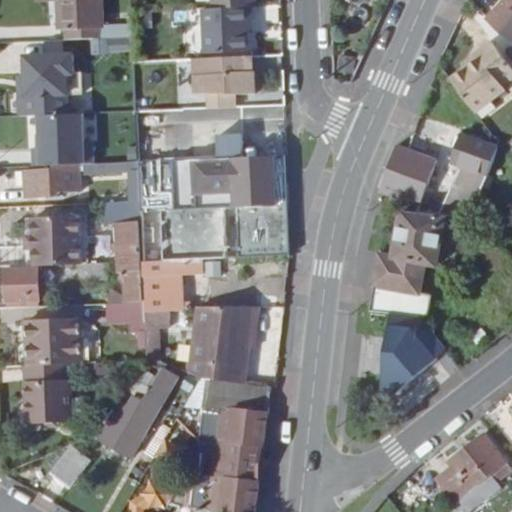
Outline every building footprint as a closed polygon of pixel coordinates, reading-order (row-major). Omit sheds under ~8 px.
[(66,40),(84,39),(103,38),(134,38),(133,25),(104,25),(103,0),(36,0),(37,1),(60,0),(61,28),(66,28),(66,40)] [(255,0),(214,0),(215,10),(254,8),(256,8),(255,0)] [(511,0),(507,0),(489,20),(511,40),(511,0)] [(215,10),(206,10),(208,55),(250,53),(249,23),(255,23),(254,8),(215,10)] [(104,51),(103,38),(84,39),(85,52),(104,51)] [(466,70),(452,80),(477,112),(507,90),(503,85),(511,79),(511,66),(495,44),(463,66),(466,70)] [(42,117),(68,116),(67,95),(83,94),(82,73),(75,73),(75,55),(27,56),(28,96),(20,97),(21,118),(42,117)] [(247,58),(219,59),(197,60),(199,95),(258,92),(257,74),(248,74),(247,58)] [(177,111),(177,98),(137,100),(137,113),(177,111)] [(187,111),(177,111),(137,113),(140,163),(188,161),(187,111)] [(35,149),(36,167),(95,165),(94,142),(86,143),(85,115),(68,116),(42,117),(43,149),(35,149)] [(465,135),(454,163),(466,167),(489,175),(501,147),(465,135)] [(390,197),(419,209),(428,185),(442,146),(415,136),(412,145),(409,152),(399,148),(382,194),(390,197)] [(276,157),(238,158),(188,161),(140,163),(141,202),(142,216),(142,223),(144,262),(181,261),(294,256),(290,156),(276,157)] [(36,167),(31,167),(32,198),(83,196),(82,192),(105,191),(104,164),(95,165),(36,167)] [(457,187),(428,185),(419,209),(418,212),(448,216),(471,218),(489,175),(466,167),(457,187)] [(126,281),(127,304),(146,303),(144,262),(142,223),(142,216),(141,202),(94,205),(94,225),(118,224),(120,282),(126,281)] [(403,210),(396,255),(426,264),(439,266),(448,216),(418,212),(403,210)] [(82,218),(34,220),(36,267),(39,267),(84,265),(82,218)] [(34,220),(27,220),(29,267),(36,267),(34,220)] [(421,294),(426,264),(396,255),(379,253),(372,288),(374,289),(376,290),(376,294),(372,312),(392,314),(422,316),(428,317),(432,296),(421,294)] [(181,268),(181,261),(144,262),(146,303),(174,303),(172,268),(181,268)] [(109,264),(90,265),(90,281),(110,280),(109,264)] [(41,307),(41,300),(39,267),(36,267),(29,267),(7,268),(9,302),(11,301),(12,309),(41,307)] [(146,303),(127,304),(110,305),(111,325),(147,323),(146,303)] [(254,344),(257,303),(205,303),(198,374),(203,377),(254,382),(258,344),(254,344)] [(258,344),(263,345),(270,303),(257,303),(254,344),(258,344)] [(401,392),(448,351),(422,316),(392,314),(384,392),(401,392)] [(30,366),(72,364),(84,364),(82,319),(28,320),(30,366)] [(72,364),(30,366),(26,366),(29,424),(74,422),(72,364)] [(130,404),(122,399),(96,436),(133,457),(181,377),(167,367),(146,402),(135,396),(130,404)] [(232,511),(255,511),(268,414),(265,413),(268,388),(237,385),(235,411),(206,407),(201,443),(217,445),(213,479),(196,478),(193,508),(232,511)] [(501,488),(511,480),(511,468),(487,435),(451,463),(454,468),(439,479),(456,501),(460,498),(491,475),(501,488)] [(71,487),(93,459),(76,447),(55,475),(71,487)] [(180,455),(168,449),(162,460),(162,461),(158,469),(158,487),(154,495),(135,507),(134,511),(149,511),(159,506),(169,505),(175,495),(170,486),(170,471),(173,466),(174,467),(180,455)] [(470,511),(501,488),(491,475),(460,498),(470,511)]
